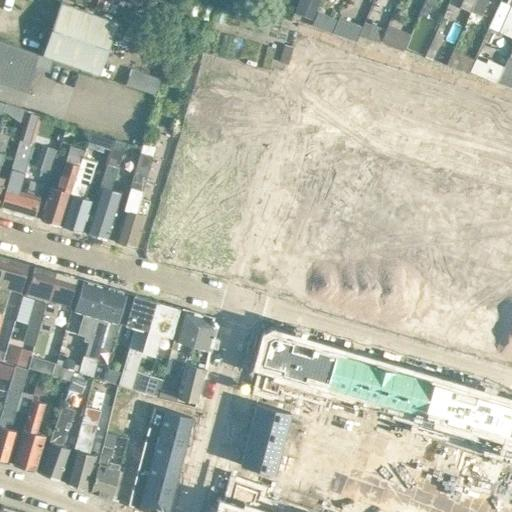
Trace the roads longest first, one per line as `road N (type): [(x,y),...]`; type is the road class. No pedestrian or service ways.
road 1 (residential): [(242,303),(281,158),(345,123),(511,175)]
road 2 (residential): [(242,303),(511,381)]
road 3 (residential): [(0,233),(242,303)]
road 4 (residential): [(190,511),(242,303)]
